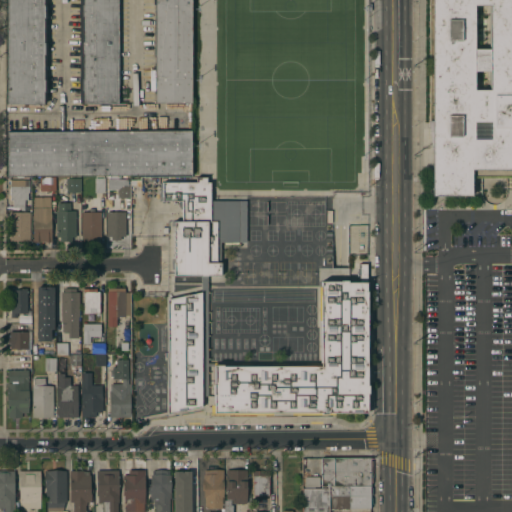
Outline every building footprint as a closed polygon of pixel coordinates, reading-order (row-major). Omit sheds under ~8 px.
[(44,0),(45,103),(7,103),(7,0),(44,0)] [(117,0),(117,102),(79,102),(79,0),(117,0)] [(191,0),(191,102),(155,102),(155,3),(152,3),(152,0),(191,0)] [(511,176),(471,176),(471,195),(431,195),(431,0),(511,0),(511,176)] [(140,174),(7,174),(7,130),(190,129),(191,174),(153,174),(153,176),(140,176),(140,174)] [(20,177),(20,179),(23,179),(23,177),(30,177),(30,181),(28,181),(28,191),(27,191),(27,199),(24,199),(24,205),(29,205),(29,209),(24,209),(24,206),(12,206),(12,199),(9,199),(9,178),(10,178),(10,177),(20,177)] [(55,190),(39,191),(39,177),(55,177),(55,190)] [(80,191),(66,191),(66,177),(80,177),(80,191)] [(94,192),(93,178),(103,177),(103,192),(94,192)] [(105,185),(105,177),(116,177),(115,185),(105,185)] [(129,209),(118,209),(118,201),(119,201),(119,197),(115,197),(115,186),(117,186),(117,177),(129,177),(129,209)] [(173,221),(181,221),(181,200),(160,200),(160,182),(196,181),(196,177),(205,177),(205,181),(209,181),(209,200),(245,200),(245,241),(220,241),(220,275),(173,275),(173,221)] [(33,196),(49,196),(50,206),(33,206),(33,196)] [(75,238),(71,238),(71,240),(59,240),(59,236),(56,236),(56,210),(57,210),(57,202),(70,202),(70,210),(75,209),(75,238)] [(51,240),(32,240),(32,207),(51,206),(51,240)] [(29,239),(9,239),(9,211),(29,211),(29,239)] [(100,211),(100,235),(96,235),(96,239),(81,240),(81,211),(100,211)] [(125,235),(120,235),(120,239),(111,239),(111,235),(106,235),(106,211),(125,211),(125,235)] [(366,385),(367,385),(367,393),(365,393),(365,412),(333,412),(333,415),(290,415),(290,413),(271,413),(271,414),(209,414),(209,404),(213,404),(213,394),(212,394),(212,385),(213,385),(213,365),(214,365),(214,361),(320,361),(320,319),(318,319),(318,286),(320,286),(320,281),(339,281),(339,280),(346,280),(346,282),(359,282),(359,263),(366,263),(366,282),(364,282),(364,291),(365,291),(366,385)] [(26,312),(17,312),(17,317),(10,317),(10,288),(20,288),(20,287),(27,287),(26,312)] [(79,316),(77,316),(78,336),(67,337),(67,330),(62,330),(62,321),(61,321),(61,291),(63,291),(63,287),(75,287),(75,291),(78,291),(79,316)] [(99,312),(83,312),(83,287),(96,287),(96,290),(99,290),(99,312)] [(129,312),(124,312),(124,315),(116,315),(116,325),(107,325),(107,287),(124,287),(124,292),(129,292),(129,312)] [(55,317),(43,317),(43,319),(36,319),(36,317),(35,317),(35,307),(38,307),(38,301),(36,301),(36,288),(54,288),(55,317)] [(167,299),(200,292),(200,407),(167,414),(167,299)] [(100,335),(89,335),(89,343),(82,343),(83,323),(100,323),(100,335)] [(26,324),(26,330),(28,330),(28,329),(31,329),(30,345),(28,345),(28,348),(20,348),(20,353),(10,353),(10,348),(9,348),(9,342),(7,342),(7,336),(9,336),(9,330),(11,330),(12,324),(26,324)] [(104,353),(90,353),(91,341),(104,342),(104,353)] [(67,353),(56,353),(56,342),(67,342),(67,353)] [(80,365),(69,365),(69,355),(80,354),(80,365)] [(104,365),(95,365),(95,355),(104,354),(104,365)] [(55,370),(44,370),(44,357),(55,357),(55,370)] [(127,383),(129,383),(129,416),(109,416),(109,390),(110,390),(110,383),(121,383),(121,378),(112,378),(112,375),(110,375),(110,369),(112,369),(112,366),(115,366),(115,358),(127,358),(127,383)] [(28,411),(21,411),(21,416),(7,416),(7,382),(11,382),(11,381),(8,381),(8,369),(28,369),(28,411)] [(77,416),(56,416),(57,372),(64,372),(64,376),(69,376),(69,384),(77,384),(77,416)] [(81,385),(82,385),(82,372),(90,372),(90,384),(101,384),(101,392),(103,392),(103,400),(102,400),(102,411),(95,411),(95,416),(81,416),(81,385)] [(52,416),(32,416),(32,385),(33,385),(33,377),(44,377),(44,385),(52,385),(52,416)] [(321,486),(321,458),(369,458),(370,486),(321,486)] [(13,511),(4,511),(4,507),(0,507),(0,471),(8,471),(8,469),(13,469),(13,511)] [(69,469),(83,469),(83,470),(88,470),(88,474),(90,474),(90,485),(92,485),(92,493),(91,493),(91,501),(86,501),(86,504),(85,504),(85,510),(89,510),(89,511),(72,511),(72,501),(69,501),(69,469)] [(118,501),(117,502),(117,511),(103,511),(103,502),(98,502),(97,494),(96,494),(96,469),(118,469),(118,501)] [(144,511),(124,511),(123,494),(122,494),(122,474),(128,474),(128,469),(144,469),(144,511)] [(168,511),(154,511),(154,505),(153,505),(153,499),(150,499),(150,492),(148,492),(148,482),(150,482),(150,473),(154,473),(154,469),(165,469),(165,473),(170,473),(170,497),(169,497),(168,511)] [(204,508),(204,498),(203,498),(203,488),(202,489),(202,478),(204,478),(204,469),(222,469),(223,507),(214,507),(204,508)] [(246,500),(244,503),(231,503),(231,498),(225,498),(225,469),(246,469),(246,500)] [(40,507),(24,507),(21,502),(19,502),(19,478),(17,478),(17,470),(40,470),(40,507)] [(66,501),(64,501),(62,510),(47,510),(46,501),(45,501),(45,484),(44,484),(44,470),(65,470),(66,501)] [(173,511),(173,470),(190,471),(189,511),(173,511)] [(252,470),(268,470),(268,495),(252,495),(252,470)] [(304,486),(304,476),(319,476),(319,485),(314,485),(314,486),(304,486)] [(370,507),(333,508),(333,509),(328,509),(328,511),(302,511),(302,487),(304,487),(304,486),(314,486),(314,487),(321,487),(321,486),(370,486),(370,507)] [(224,511),(224,499),(230,499),(230,504),(232,504),(231,511),(224,511)]
